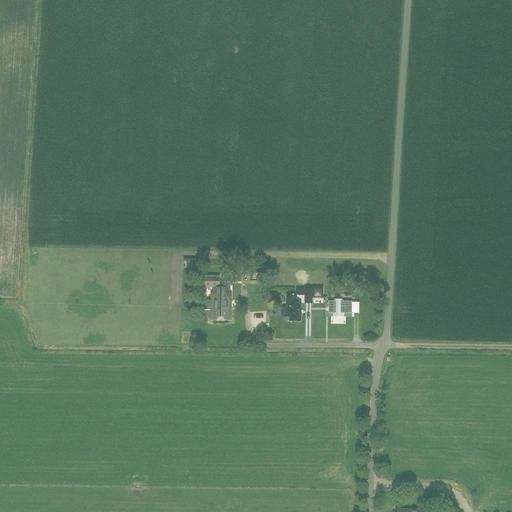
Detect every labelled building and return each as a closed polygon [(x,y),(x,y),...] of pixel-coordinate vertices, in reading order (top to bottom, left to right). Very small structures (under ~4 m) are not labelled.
[(268,262),(244,262),(244,273),(268,273),(268,262)] [(217,296),(217,288),(220,288),(221,275),(201,275),(201,288),(206,288),(206,296),(212,296),(211,320),(230,320),(230,296),(217,296)] [(324,289),(314,289),(314,299),(324,299),(324,289)] [(287,295),(287,308),(284,307),(283,317),(290,317),(290,322),(301,322),(301,303),(297,303),(297,295),(287,295)] [(278,296),(273,301),(278,306),(283,301),(278,296)] [(329,301),(328,313),(333,313),(333,316),(344,316),(344,313),(352,313),(352,301),(344,301),(344,300),(333,300),(333,301),(329,301)] [(316,325),(326,320),(318,305),(308,311),(316,325)]
